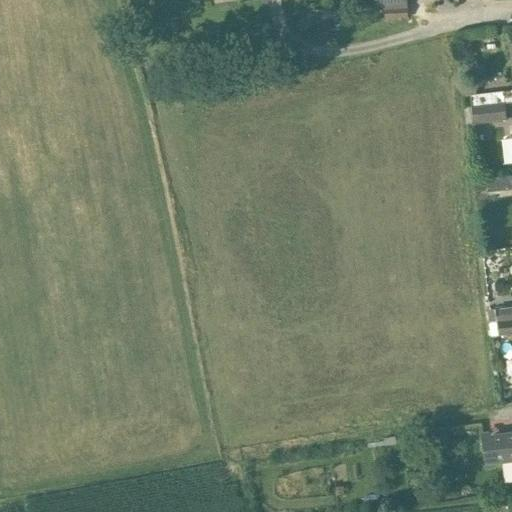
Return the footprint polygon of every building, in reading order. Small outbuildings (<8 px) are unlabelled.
[(511,90),(503,92),(504,103),(511,102),(511,90)] [(504,103),(472,107),(474,122),(506,118),(504,103)] [(511,189),(511,176),(511,175),(486,178),(487,192),(511,189)] [(511,306),(496,308),(498,321),(511,319),(511,306)] [(511,319),(498,321),(499,335),(511,333),(511,319)] [(511,434),(487,438),(491,460),(511,457),(511,434)]
